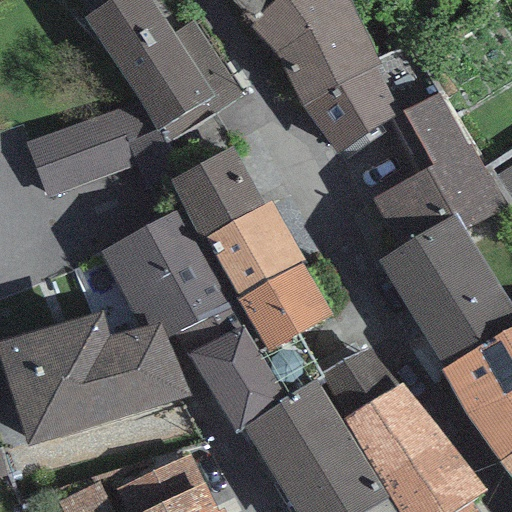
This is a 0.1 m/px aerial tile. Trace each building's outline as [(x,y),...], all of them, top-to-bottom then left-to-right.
[(135,106),(159,143),(166,139),(212,109),(217,116),(244,99),(195,24),(172,38),(147,0),(127,0),(84,28),(135,106)] [(302,116),(379,73),(344,0),(291,0),(253,35),(302,116)] [(379,73),(302,116),(338,161),(390,124),(399,119),(379,73)] [(399,119),(390,124),(420,177),(369,206),(398,257),(454,225),(462,238),(508,212),(441,95),(399,119)] [(159,143),(135,106),(26,148),(46,200),(135,168),(143,195),(177,180),(166,139),(159,143)] [(232,156),(169,190),(181,212),(202,250),(204,249),(265,216),(232,156)] [(511,169),(496,179),(511,203),(511,169)] [(265,216),(204,249),(231,295),(239,309),(306,271),(271,211),(265,216)] [(181,212),(97,256),(144,341),(164,335),(231,295),(204,249),(202,250),(181,212)] [(398,257),(377,271),(445,381),(511,339),(511,316),(462,238),(454,225),(398,257)] [(306,271),(239,309),(269,362),(331,326),(306,271)] [(0,373),(29,460),(188,407),(164,335),(144,341),(111,352),(101,322),(0,355),(0,373)] [(243,335),(189,366),(233,443),(244,437),(280,417),(278,413),(285,409),(243,335)] [(511,339),(445,381),(440,384),(496,473),(511,463),(511,339)] [(367,355),(320,381),(345,427),(397,395),(367,355)] [(280,417),(244,437),(289,511),(378,511),(386,507),(341,430),(316,390),(285,409),(278,413),(280,417)] [(403,392),(397,395),(345,427),(341,430),(386,507),(389,511),(473,511),(470,508),(486,497),(403,392)] [(511,463),(496,473),(511,493),(511,463)] [(215,511),(206,492),(162,511),(215,511)]
